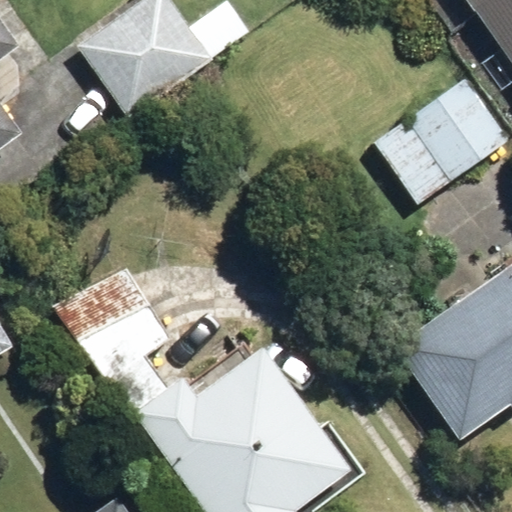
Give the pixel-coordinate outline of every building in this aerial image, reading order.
[(184,30),(163,0),(146,0),(73,51),(125,125),(249,40),(223,3),(184,30)] [(511,0),(463,0),(511,69),(511,0)] [(0,26),(0,152),(20,139),(0,110),(0,62),(17,51),(0,26)] [(508,144),(463,79),(370,143),(415,208),(508,144)] [(511,263),(388,350),(454,444),(505,408),(508,412),(511,409),(511,263)] [(123,270),(51,308),(196,511),(294,511),(348,474),(258,350),(189,399),(174,379),(163,387),(143,360),(170,341),(123,270)] [(0,360),(17,349),(0,322),(0,360)] [(124,511),(114,497),(93,511),(124,511)]
